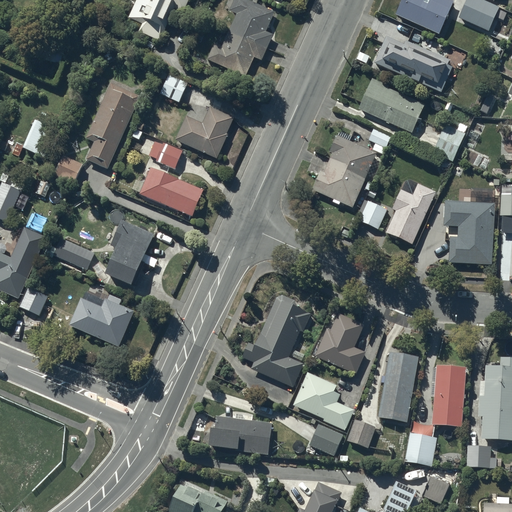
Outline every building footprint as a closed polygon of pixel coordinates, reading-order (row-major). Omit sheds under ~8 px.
[(190,0),(138,0),(129,22),(143,28),(139,37),(160,46),(175,12),(183,16),(190,0)] [(275,17),(238,0),(237,0),(230,16),(237,19),(223,51),(215,47),(208,64),(246,81),(255,62),(263,65),(274,40),(266,36),(275,17)] [(453,1),(449,0),(401,0),(395,14),(438,34),(453,1)] [(498,8),(480,0),(465,0),(457,18),(487,32),(494,16),(501,20),(504,13),(497,9),(498,8)] [(403,44),(385,36),(373,63),(397,73),(398,71),(411,77),(409,80),(417,84),(418,80),(428,85),(428,87),(439,92),(450,68),(445,65),(447,60),(404,41),(403,44)] [(62,68),(64,54),(51,52),(49,66),(62,68)] [(189,87),(169,79),(161,98),(180,107),(189,87)] [(372,80),(358,111),(411,135),(424,106),(393,92),(394,90),(372,80)] [(141,103),(112,89),(87,144),(94,147),(86,164),(108,174),(141,103)] [(187,120),(176,144),(218,163),(229,138),(228,138),(234,122),(210,112),(203,127),(187,120)] [(38,127),(36,126),(24,153),(45,163),(57,137),(54,135),(60,122),(43,115),(38,127)] [(452,163),(464,135),(464,134),(468,125),(461,122),(457,131),(445,126),(432,155),(452,163)] [(368,144),(375,147),(372,153),(384,158),(387,152),(386,152),(391,142),(373,134),(368,144)] [(353,213),(376,158),(349,146),(352,140),(340,135),(330,157),(332,158),(324,178),(321,177),(313,195),(334,204),(333,207),(339,209),(340,207),(353,213)] [(0,151),(5,154),(8,147),(5,145),(6,143),(2,141),(1,144),(0,143),(0,151)] [(183,155),(164,147),(164,148),(155,144),(155,146),(149,143),(145,153),(151,155),(149,159),(158,163),(157,165),(175,173),(183,155)] [(84,167),(64,158),(56,178),(75,186),(84,167)] [(141,197),(140,199),(193,221),(204,195),(151,173),(145,188),(136,184),(132,194),(141,197)] [(22,191),(1,182),(0,185),(0,219),(9,223),(22,191)] [(52,186),(41,182),(35,197),(47,201),(52,186)] [(412,246),(436,193),(418,185),(413,197),(400,191),(392,211),(395,212),(385,234),(412,246)] [(492,267),(494,204),(483,204),(483,197),(463,197),(463,202),(444,202),(443,228),(445,228),(445,240),(449,240),(448,266),(492,267)] [(511,197),(501,197),(500,217),(511,217),(511,197)] [(378,231),(387,211),(368,202),(359,223),(378,231)] [(153,232),(120,219),(110,244),(118,248),(105,277),(132,288),(153,232)] [(43,243),(23,235),(16,251),(23,254),(35,260),(43,243)] [(96,257),(61,242),(54,260),(88,275),(96,257)] [(35,260),(23,254),(19,262),(0,253),(0,291),(17,299),(35,260)] [(49,300),(29,291),(20,311),(40,320),(49,300)] [(135,311),(106,299),(104,304),(82,295),(69,326),(120,347),(135,311)] [(288,356),(300,329),(303,331),(312,310),(296,304),(296,303),(296,302),(295,302),(295,301),(294,301),(294,300),(293,299),(292,298),(291,298),(291,297),(290,297),(289,296),(288,296),(287,295),(286,295),(285,295),(284,295),(283,295),(282,295),(281,295),(280,295),(279,295),(278,295),(278,296),(277,296),(276,296),(255,344),(248,341),(241,356),(253,361),(250,367),(293,386),(303,362),(288,356)] [(363,323),(338,313),(331,330),(326,328),(314,356),(355,373),(365,350),(353,345),(363,323)] [(407,421),(417,356),(389,351),(385,375),(382,375),(381,382),(383,382),(378,417),(407,421)] [(511,438),(511,355),(499,355),(499,364),(485,364),(484,380),(480,379),(478,415),(482,415),(481,437),(511,438)] [(464,388),(466,365),(435,363),(435,369),(432,369),(431,397),(434,397),(432,423),(461,425),(463,395),(467,396),(467,388),(464,388)] [(336,384),(307,372),(293,404),(315,414),(314,416),(344,429),(353,409),(337,402),(340,394),(333,391),(336,384)] [(271,422),(252,419),(253,414),(235,412),(235,417),(215,415),(214,426),(210,425),(207,443),(236,446),(236,449),(267,452),(271,422)] [(375,426),(353,418),(346,439),(368,447),(375,426)] [(411,432),(410,432),(404,461),(432,466),(437,436),(431,435),(433,425),(413,421),(411,432)] [(318,423),(309,444),(333,454),(342,434),(318,423)] [(491,445),(466,444),(465,466),(496,467),(497,448),(491,448),(491,445)] [(451,484),(430,475),(421,495),(442,504),(451,484)] [(404,511),(415,487),(395,478),(383,506),(396,511),(404,511)] [(220,511),(227,499),(186,480),(183,485),(180,484),(166,511),(220,511)] [(304,509),(299,507),(296,511),(329,511),(335,499),(337,500),(341,491),(318,482),(315,488),(313,487),(304,509)] [(511,511),(511,502),(508,503),(508,496),(496,496),(496,502),(483,501),(482,511),(511,511)]
